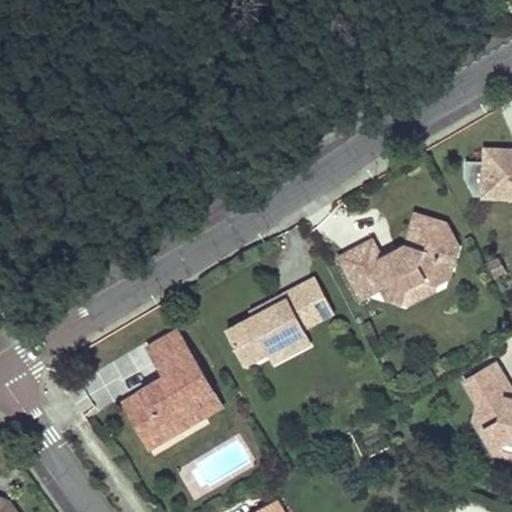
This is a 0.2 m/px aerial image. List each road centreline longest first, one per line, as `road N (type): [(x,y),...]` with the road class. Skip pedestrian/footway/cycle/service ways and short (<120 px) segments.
road 1 (unclassified): [(0,370),(511,59)]
road 2 (residential): [(0,376),(95,511)]
